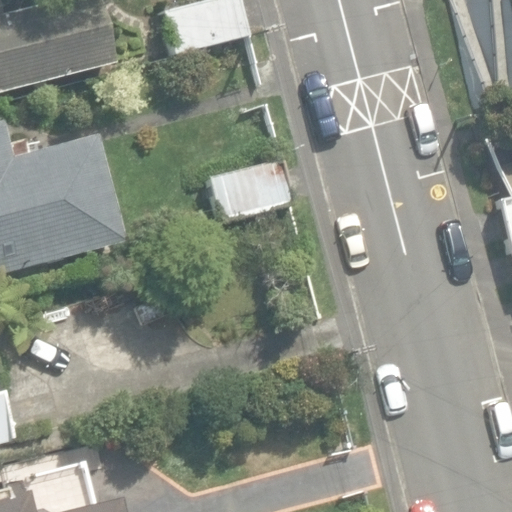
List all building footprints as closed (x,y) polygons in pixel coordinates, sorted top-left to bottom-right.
[(0,93),(108,66),(90,0),(67,0),(0,17),(0,93)] [(211,0),(156,14),(166,57),(242,38),(232,0),(211,0)] [(0,148),(0,146),(0,275),(114,244),(86,140),(20,158),(16,144),(0,148)] [(202,179),(213,225),(284,208),(273,162),(202,179)] [(511,196),(497,200),(511,260),(511,196)] [(0,511),(104,511),(103,502),(58,511),(19,511),(15,495),(9,496),(6,485),(0,486),(0,511)]
